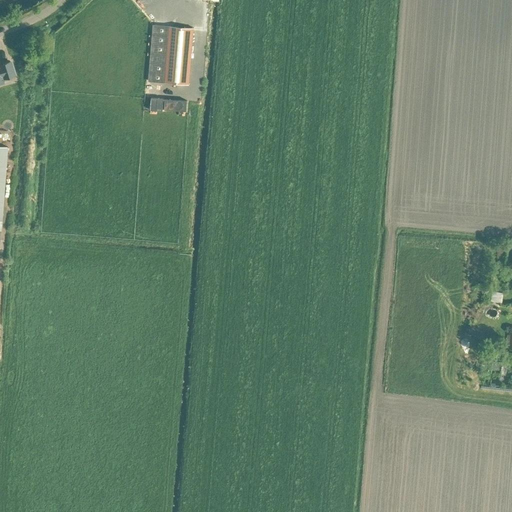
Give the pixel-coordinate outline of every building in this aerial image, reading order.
[(169,26),(165,82),(189,84),(193,28),(169,26)] [(0,79),(3,79),(3,78),(14,74),(10,62),(0,64),(0,79)] [(162,111),(164,98),(151,97),(150,109),(162,111)] [(187,101),(165,99),(164,109),(186,111),(187,101)] [(496,264),(508,264),(509,244),(497,243),(496,264)] [(502,292),(494,291),(492,302),(500,303),(502,292)]
